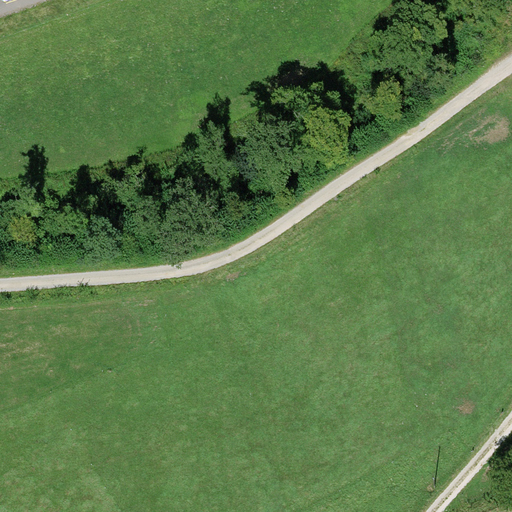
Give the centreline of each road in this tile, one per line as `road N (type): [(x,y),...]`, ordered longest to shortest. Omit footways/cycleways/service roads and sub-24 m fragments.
road 1 (track): [(0,285),(189,270),(225,258),(511,65)]
road 2 (track): [(431,511),(511,417)]
